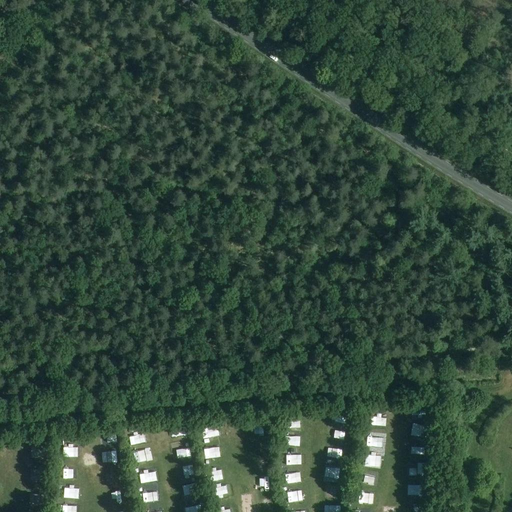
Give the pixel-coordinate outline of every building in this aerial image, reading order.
[(287,434),(296,436),(298,429),(289,427),(287,434)] [(143,439),(133,440),(133,450),(144,449),(143,439)] [(365,442),(365,453),(380,453),(380,442),(365,442)] [(414,452),(412,461),(421,463),(423,454),(414,452)] [(136,470),(147,469),(147,459),(135,460),(136,470)] [(212,476),(214,486),(224,484),(221,474),(212,476)] [(111,479),(111,489),(121,488),(120,478),(111,479)] [(410,494),(408,504),(418,506),(420,496),(410,494)] [(358,495),(358,508),(372,509),(372,495),(358,495)] [(145,508),(155,506),(153,498),(143,501),(145,508)]
